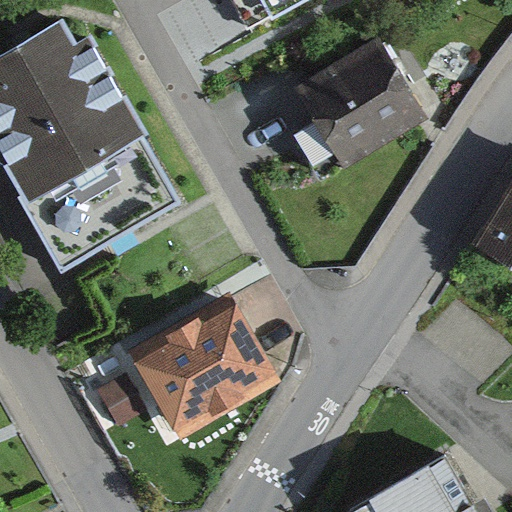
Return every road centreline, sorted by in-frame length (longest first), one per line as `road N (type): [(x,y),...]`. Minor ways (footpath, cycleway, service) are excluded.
road 1 (residential): [(128,0),(295,291),(357,341)]
road 2 (residential): [(357,341),(511,108)]
road 3 (tertiary): [(111,511),(0,323)]
road 4 (residential): [(252,511),(357,341)]
road 5 (residential): [(357,341),(511,462)]
